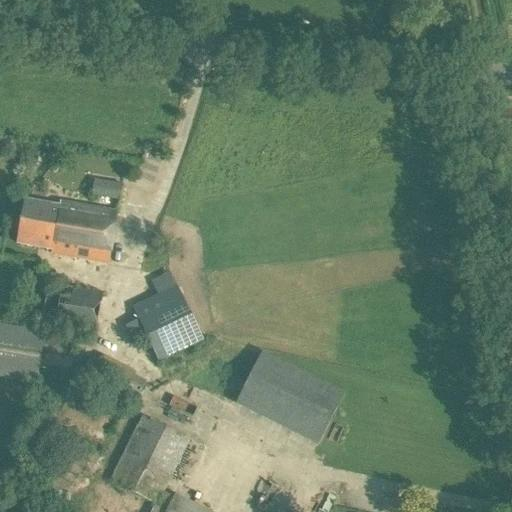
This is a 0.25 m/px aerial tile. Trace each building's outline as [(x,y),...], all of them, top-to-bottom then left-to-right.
[(94,180),(91,196),(120,201),(123,184),(94,180)] [(23,201),(15,245),(50,251),(49,254),(61,257),(79,260),(81,260),(106,264),(114,213),(90,209),(58,203),(57,207),(23,201)] [(95,337),(102,294),(47,284),(40,328),(95,337)] [(203,342),(176,286),(131,308),(138,321),(125,327),(133,344),(146,338),(158,363),(203,342)] [(63,356),(66,334),(0,324),(0,378),(36,383),(40,352),(63,356)] [(319,443),(347,392),(264,348),(237,398),(319,443)] [(136,371),(100,355),(97,361),(89,358),(79,381),(133,406),(145,381),(134,376),(136,371)] [(201,511),(163,493),(188,440),(140,416),(106,485),(153,508),(151,511),(201,511)] [(63,450),(45,482),(64,493),(64,492),(67,493),(86,461),(64,448),(63,450)]
